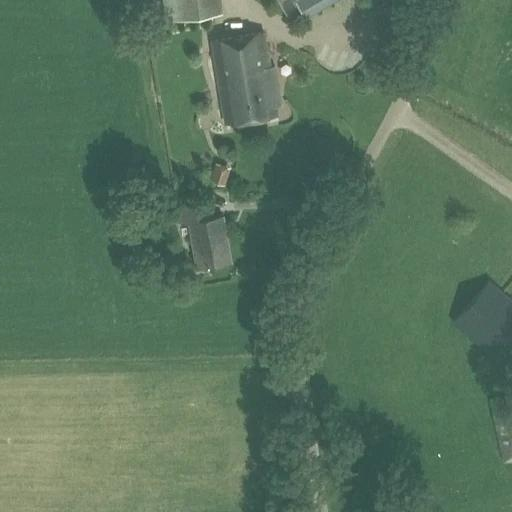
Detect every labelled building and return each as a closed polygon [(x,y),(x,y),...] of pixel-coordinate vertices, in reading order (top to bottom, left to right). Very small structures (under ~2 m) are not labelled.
[(213,0),(164,0),(168,19),(215,11),(213,0)] [(296,0),(307,17),(333,0),(296,0)] [(224,123),(280,113),(278,104),(284,103),(279,74),(273,75),(266,29),(210,39),(224,123)] [(198,266),(232,260),(224,214),(210,217),(207,201),(180,206),(183,223),(190,221),(198,266)] [(511,369),(511,300),(489,280),(455,319),(511,369)] [(503,462),(511,460),(511,393),(488,398),(503,462)]
